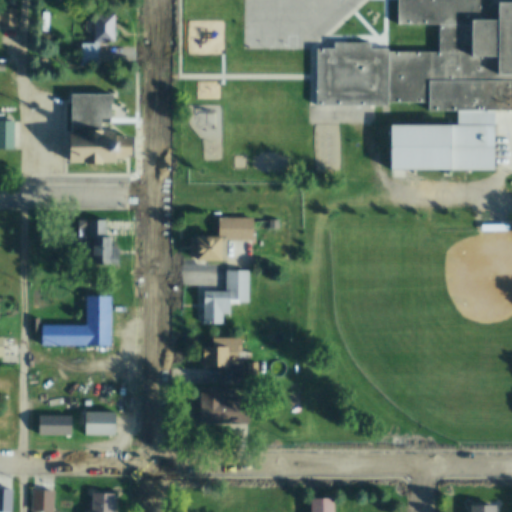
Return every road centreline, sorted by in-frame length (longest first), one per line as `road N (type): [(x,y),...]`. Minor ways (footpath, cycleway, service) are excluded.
road 1 (residential): [(511,469),(0,466)]
road 2 (residential): [(164,511),(164,0)]
road 3 (residential): [(164,201),(0,202)]
